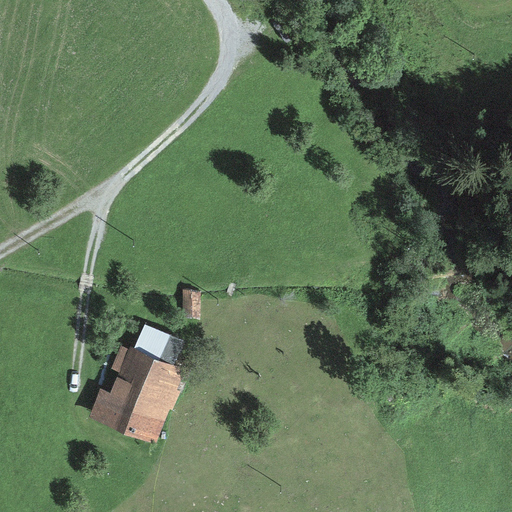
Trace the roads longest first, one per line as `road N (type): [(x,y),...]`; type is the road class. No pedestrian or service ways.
road 1 (track): [(211,0),(228,33),(227,59),(193,114),(111,186),(0,254)]
road 2 (track): [(75,380),(87,274),(111,186)]
